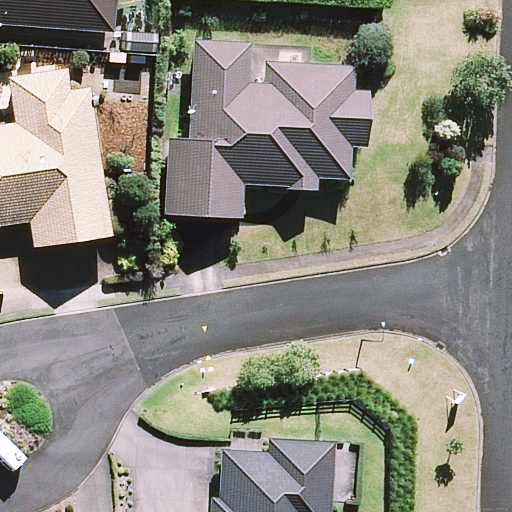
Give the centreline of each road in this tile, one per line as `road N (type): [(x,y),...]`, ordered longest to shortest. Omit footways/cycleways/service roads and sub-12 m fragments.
road 1 (residential): [(511,282),(107,352)]
road 2 (residential): [(107,352),(51,469),(0,497)]
